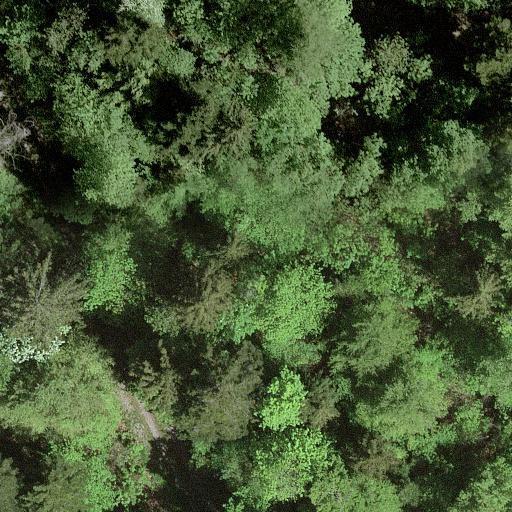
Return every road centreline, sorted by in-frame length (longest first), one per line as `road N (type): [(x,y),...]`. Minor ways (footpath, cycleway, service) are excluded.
road 1 (track): [(0,84),(202,511)]
road 2 (track): [(511,27),(379,20),(290,0)]
